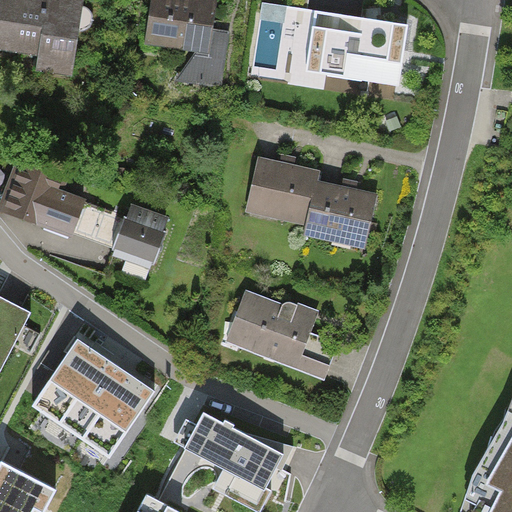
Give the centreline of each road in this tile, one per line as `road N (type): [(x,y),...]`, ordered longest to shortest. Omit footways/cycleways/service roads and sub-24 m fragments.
road 1 (residential): [(355,443),(410,307),(449,163),(478,0)]
road 2 (residential): [(355,443),(180,371),(20,264),(0,241)]
